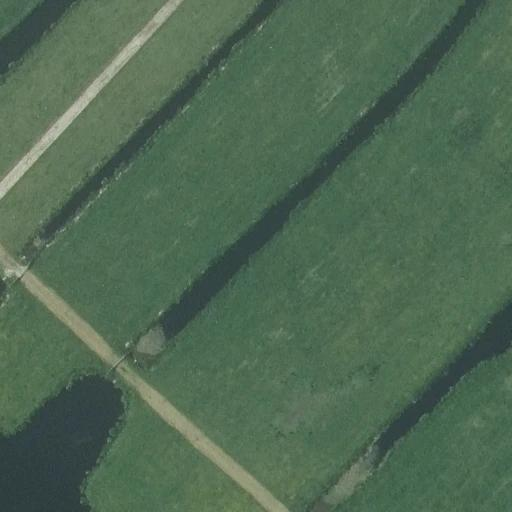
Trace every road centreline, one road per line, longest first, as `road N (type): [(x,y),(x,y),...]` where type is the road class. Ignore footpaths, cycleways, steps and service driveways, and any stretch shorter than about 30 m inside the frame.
road 1 (track): [(0,249),(288,511)]
road 2 (track): [(0,191),(164,0)]
